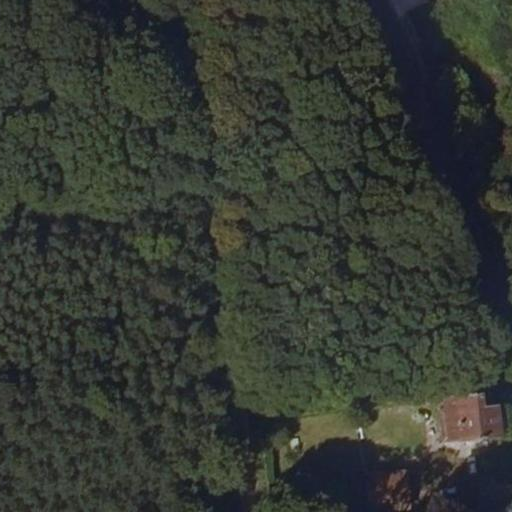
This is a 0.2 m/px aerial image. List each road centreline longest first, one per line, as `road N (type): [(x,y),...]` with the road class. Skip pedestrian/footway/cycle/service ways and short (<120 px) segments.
road 1 (unclassified): [(194,0),(250,511)]
road 2 (secondary): [(511,313),(370,0)]
